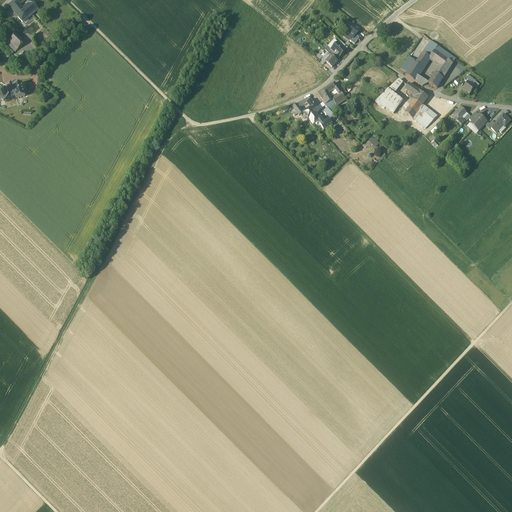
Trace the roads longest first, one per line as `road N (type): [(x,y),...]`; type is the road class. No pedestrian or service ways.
road 1 (track): [(177,131),(4,445)]
road 2 (track): [(249,116),(477,345)]
road 3 (track): [(322,511),(511,309)]
road 4 (residential): [(361,46),(420,88),(511,108)]
road 5 (residential): [(361,46),(311,94),(251,116)]
